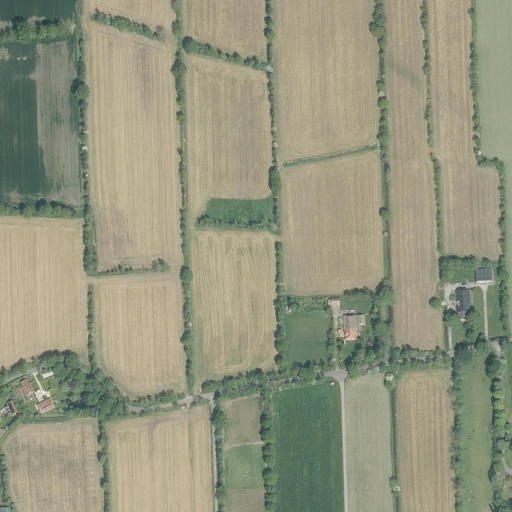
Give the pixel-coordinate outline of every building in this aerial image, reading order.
[(492,281),(491,269),(475,270),(476,282),(492,281)] [(458,315),(458,319),(458,320),(470,320),(469,314),(471,314),(470,291),(455,292),(456,302),(459,302),(459,307),(456,308),(456,313),(458,313),(458,315)] [(364,316),(343,317),(344,332),(345,332),(346,340),(356,339),(356,331),(357,331),(356,317),(357,317),(358,326),(365,325),(364,316)] [(26,397),(34,392),(29,383),(28,384),(26,381),(20,384),(23,387),(21,388),(26,397)] [(55,407),(50,398),(36,406),(41,414),(55,407)] [(19,413),(13,401),(7,403),(13,415),(19,413)]
